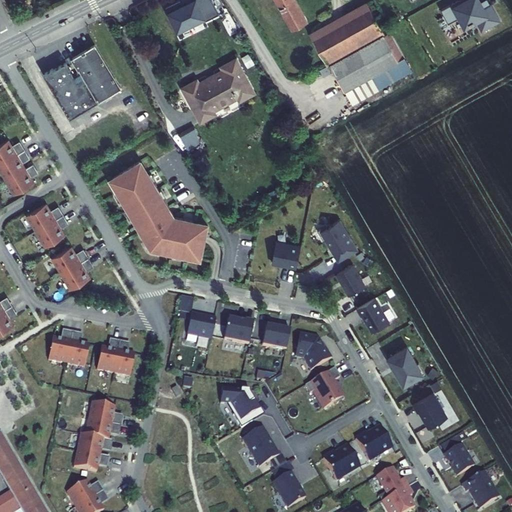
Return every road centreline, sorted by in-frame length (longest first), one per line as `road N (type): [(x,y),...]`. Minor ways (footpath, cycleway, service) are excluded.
road 1 (residential): [(380,399),(324,310),(222,289)]
road 2 (residential): [(0,243),(36,304),(161,323)]
road 3 (residential): [(161,323),(136,482),(145,511)]
road 4 (residential): [(222,289),(230,246),(176,155)]
road 5 (residential): [(73,174),(0,50)]
road 6 (residential): [(144,293),(73,174)]
road 7 (residential): [(300,110),(229,0)]
road 8 (residential): [(447,511),(380,399)]
